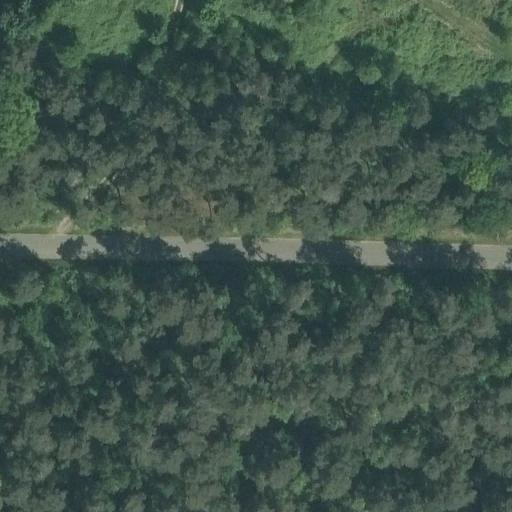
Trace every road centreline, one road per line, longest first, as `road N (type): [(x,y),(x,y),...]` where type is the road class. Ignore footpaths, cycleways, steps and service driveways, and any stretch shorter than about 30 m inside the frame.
road 1 (unclassified): [(0,244),(511,255)]
road 2 (track): [(183,0),(148,123),(126,160),(50,245)]
